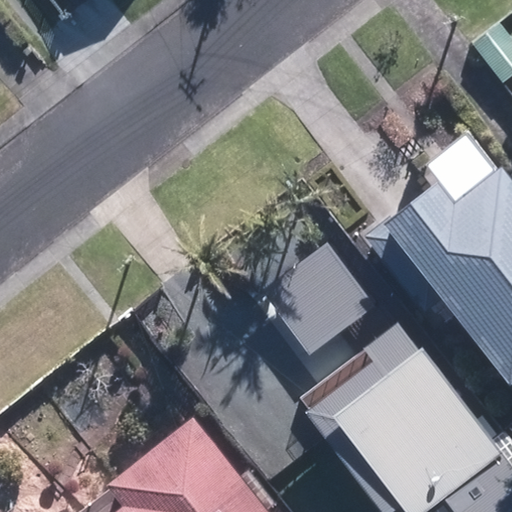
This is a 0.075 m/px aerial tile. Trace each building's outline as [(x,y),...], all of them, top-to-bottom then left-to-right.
[(511,83),(511,46),(498,29),(465,55),(497,95),(511,83)] [(377,244),(500,400),(511,390),(511,210),(490,183),(446,218),(432,200),(377,244)] [(359,303),(327,263),(270,308),(302,348),(359,303)] [(511,511),(511,494),(389,336),(293,410),(371,511),(511,511)] [(101,486),(119,508),(113,511),(258,511),(185,420),(101,486)]
